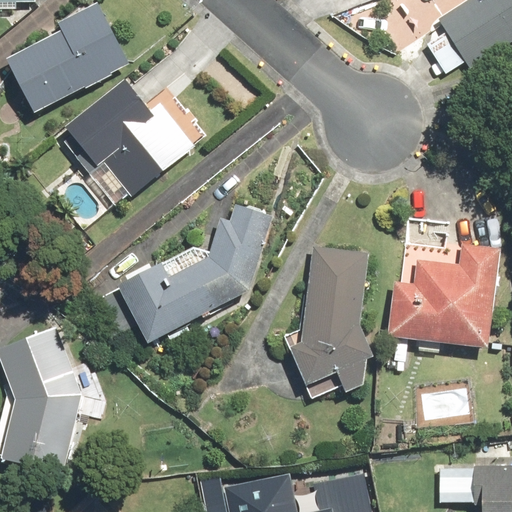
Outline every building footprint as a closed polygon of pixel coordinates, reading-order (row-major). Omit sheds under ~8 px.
[(42,111),(137,62),(104,0),(64,21),(68,28),(13,57),(42,111)] [(511,0),(467,0),(441,17),(449,30),(430,43),(449,73),(469,61),(474,69),(511,45),(511,0)] [(123,207),(203,145),(167,100),(159,107),(134,75),(71,124),(102,163),(93,169),(123,207)] [(218,249),(200,245),(160,266),(157,260),(119,280),(122,287),(93,302),(112,340),(146,322),(156,341),(258,289),(279,211),(241,201),(237,217),(227,215),(218,249)] [(498,345),(507,246),(467,242),(465,262),(421,258),(419,281),(400,280),(395,336),(498,345)] [(309,339),(297,344),(314,383),(345,370),(354,390),(372,382),(376,356),(381,354),(367,323),(374,250),(317,245),(309,339)] [(90,393),(63,324),(1,347),(15,382),(3,386),(9,400),(0,441),(0,452),(74,467),(90,393)] [(282,429),(259,429),(258,450),(281,450),(282,429)] [(511,511),(511,464),(444,466),(444,504),(486,503),(485,511),(511,511)] [(295,473),(229,487),(234,511),(376,511),(368,471),(315,482),(321,508),(303,511),(295,473)] [(231,511),(223,474),(201,479),(207,511),(231,511)] [(118,511),(102,495),(83,511),(118,511)]
